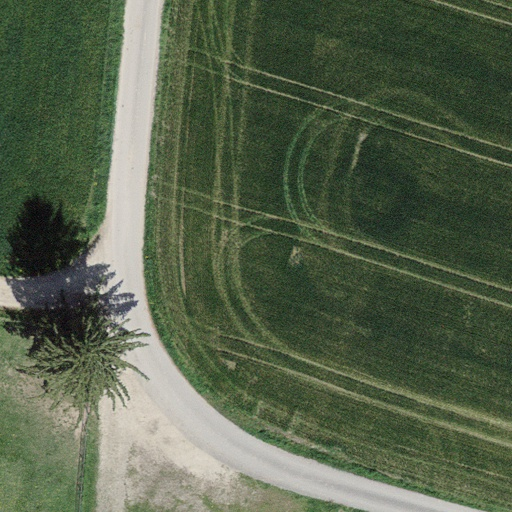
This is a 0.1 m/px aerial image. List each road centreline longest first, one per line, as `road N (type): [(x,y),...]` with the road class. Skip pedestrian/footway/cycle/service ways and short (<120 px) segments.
road 1 (track): [(122,292),(153,366),(206,424),(327,477),(443,511)]
road 2 (track): [(147,0),(130,116),(122,292)]
road 3 (track): [(0,292),(43,299),(122,292)]
